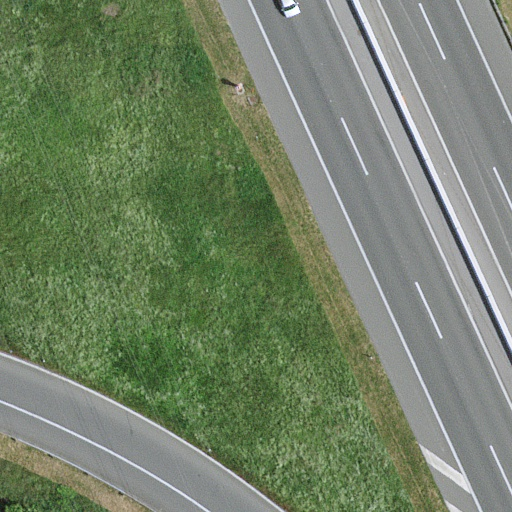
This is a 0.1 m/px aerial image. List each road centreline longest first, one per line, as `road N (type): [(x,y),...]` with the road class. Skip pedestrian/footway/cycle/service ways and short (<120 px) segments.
road 1 (motorway): [(287,0),(511,489)]
road 2 (motorway): [(0,381),(136,445),(240,511)]
road 3 (motorway): [(511,208),(417,0)]
